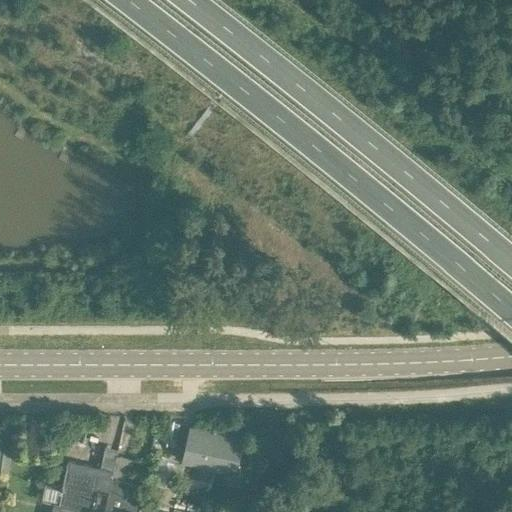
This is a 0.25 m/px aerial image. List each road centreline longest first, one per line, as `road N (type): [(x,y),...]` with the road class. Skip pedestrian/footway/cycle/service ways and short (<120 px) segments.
road 1 (tertiary): [(0,363),(316,365),(511,356)]
road 2 (trunk): [(121,0),(511,312)]
road 3 (trunk): [(511,260),(193,0)]
